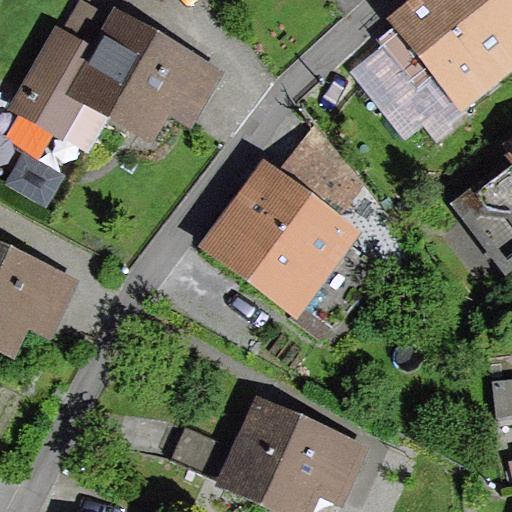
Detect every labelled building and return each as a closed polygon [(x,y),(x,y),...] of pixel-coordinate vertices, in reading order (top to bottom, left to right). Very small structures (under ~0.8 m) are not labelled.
[(432,0),(380,44),(443,124),(511,70),(511,19),(496,0),(432,0)] [(147,136),(171,95),(195,109),(213,79),(119,23),(95,64),(60,43),(22,108),(59,130),(78,97),(147,136)] [(331,328),(376,268),(313,219),(326,202),(338,211),(358,183),(320,136),(278,192),(271,187),(225,249),(331,328)] [(511,168),(459,208),(507,271),(511,267),(511,168)] [(0,347),(8,352),(29,308),(53,319),(68,287),(0,254),(0,347)] [(511,385),(496,387),(500,425),(511,423),(511,385)] [(283,511),(303,511),(320,475),(344,486),(359,454),(261,410),(241,455),(186,430),(172,462),(283,511)]
